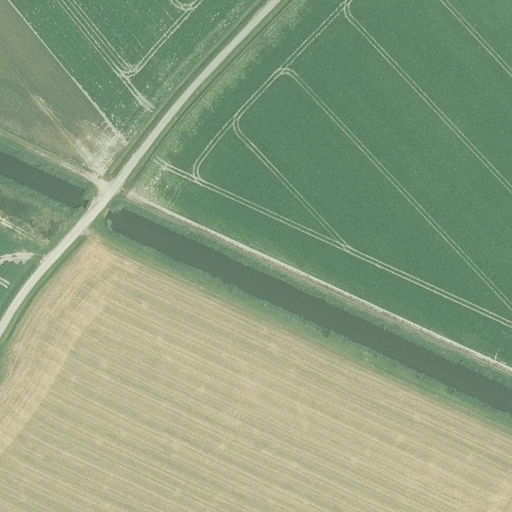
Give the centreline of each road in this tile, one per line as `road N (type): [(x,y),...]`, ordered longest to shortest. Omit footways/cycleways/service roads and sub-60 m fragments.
road 1 (unclassified): [(0,329),(27,285),(186,94),(275,0)]
road 2 (track): [(110,192),(0,135)]
